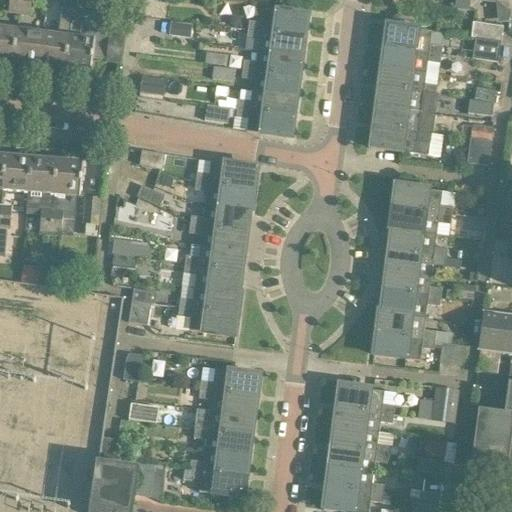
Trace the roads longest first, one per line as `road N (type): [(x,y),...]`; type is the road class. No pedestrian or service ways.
road 1 (residential): [(330,163),(0,112)]
road 2 (residential): [(277,511),(301,314)]
road 3 (residential): [(330,163),(353,0)]
road 4 (residential): [(301,314),(333,285),(339,240),(320,212)]
